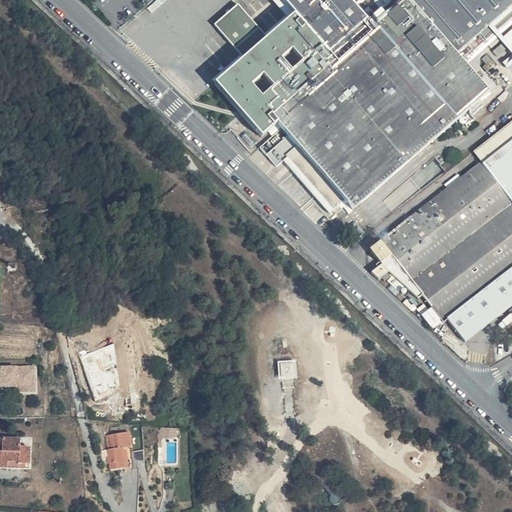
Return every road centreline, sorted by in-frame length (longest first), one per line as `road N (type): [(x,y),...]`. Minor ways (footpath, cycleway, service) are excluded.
road 1 (unclassified): [(477,393),(59,0)]
road 2 (track): [(0,238),(32,248),(56,293),(94,477)]
